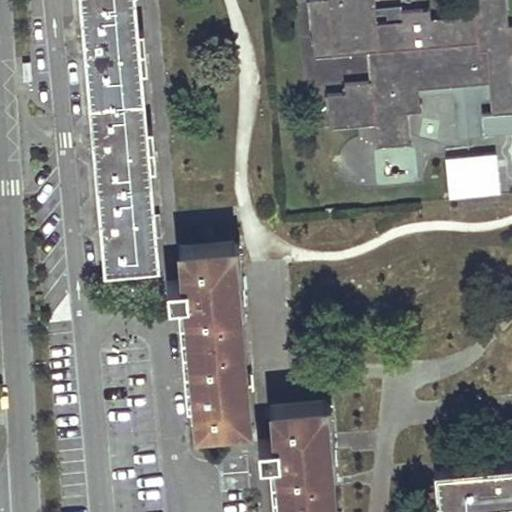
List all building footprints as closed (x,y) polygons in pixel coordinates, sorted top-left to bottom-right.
[(104,268),(131,265),(158,263),(155,227),(145,228),(144,215),(154,214),(148,144),(138,145),(137,133),(147,132),(139,48),(129,48),(128,36),(138,35),(135,0),(79,0),(83,39),(90,39),(90,44),(84,46),(93,137),(99,136),(99,142),(93,144),(100,218),(107,217),(107,223),(100,225),(104,268)] [(430,9),(401,11),(401,20),(375,22),(374,8),(373,0),(310,0),(315,54),(369,50),(371,81),(343,83),(344,91),(327,93),(329,126),(375,123),(376,144),(408,142),(405,110),(419,109),(418,95),(417,86),(452,83),(490,80),(491,96),(491,112),(511,110),(511,23),(508,24),(505,0),(472,0),(474,13),(430,16),(430,9)] [(401,6),(374,8),(375,22),(401,20),(401,11),(401,6)] [(139,48),(138,35),(128,36),(129,48),(139,48)] [(452,83),(417,86),(418,95),(453,93),(456,137),(484,135),(480,97),(491,96),(490,80),(452,83)] [(148,144),(147,132),(137,133),(138,145),(148,144)] [(495,147),(443,153),(447,195),(499,190),(495,147)] [(233,176),(210,178),(212,192),(235,190),(233,176)] [(155,227),(154,214),(144,215),(145,228),(155,227)] [(240,240),(233,241),(240,310),(246,309),(240,240)] [(198,376),(198,380),(198,384),(192,385),(195,427),(249,422),(246,387),(245,371),(240,310),(233,241),(180,245),(182,281),(168,283),(169,297),(184,296),(191,377),(198,376)] [(251,371),(245,371),(246,387),(253,387),(251,371)] [(332,400),(324,401),(331,469),(337,470),(332,400)] [(334,511),(331,469),(324,401),(271,405),(273,439),(259,440),(261,457),(275,455),(280,511),(334,511)] [(438,511),(488,511),(489,511),(503,509),(502,511),(511,511),(511,461),(498,463),(499,471),(495,471),(490,464),(435,469),(438,511)] [(498,463),(490,464),(495,471),(499,471),(498,463)]
